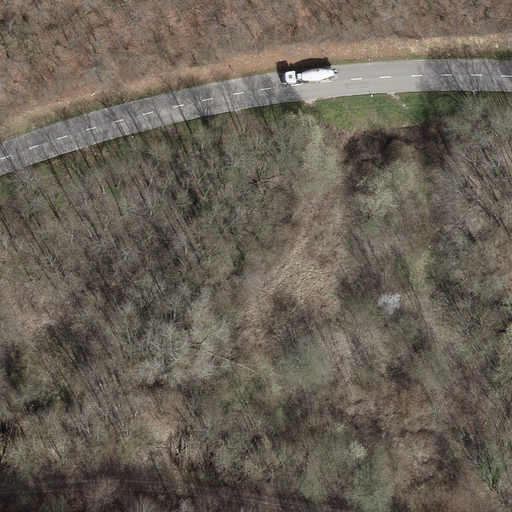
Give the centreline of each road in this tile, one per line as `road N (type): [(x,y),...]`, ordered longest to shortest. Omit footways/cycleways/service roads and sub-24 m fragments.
road 1 (secondary): [(511,82),(437,76),(181,96),(0,163)]
road 2 (track): [(265,511),(129,491),(0,495)]
